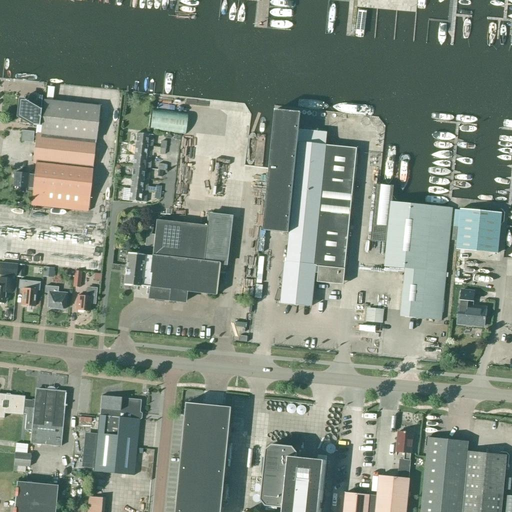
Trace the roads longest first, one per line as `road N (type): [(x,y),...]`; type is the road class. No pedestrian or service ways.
road 1 (tertiary): [(511,396),(168,364)]
road 2 (tertiary): [(168,364),(0,345)]
road 3 (residential): [(157,511),(168,364)]
